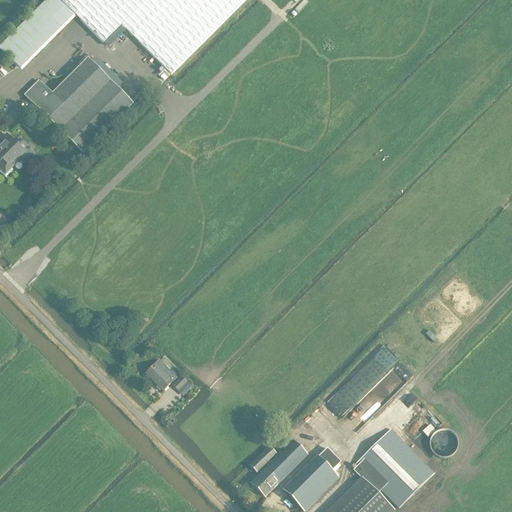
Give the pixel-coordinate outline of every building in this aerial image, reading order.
[(121,26),(171,75),(246,0),(59,0),(103,44),(121,26)] [(24,96),(83,155),(133,105),(87,59),(52,95),(38,81),(24,96)] [(13,171),(11,169),(27,154),(7,135),(0,141),(0,172),(5,178),(13,171)] [(163,392),(173,382),(156,365),(146,375),(163,392)] [(173,386),(178,392),(187,383),(181,378),(173,386)] [(432,454),(434,455),(434,456),(436,457),(438,458),(441,459),(443,459),(446,459),(448,458),(450,457),(452,456),(454,454),(456,452),(457,450),(457,447),(458,445),(457,442),(457,440),(456,438),(454,436),(452,434),(450,432),(448,431),(446,431),(443,430),(441,431),(438,431),(436,432),(434,434),(432,436),(431,438),(430,440),(429,442),(429,445),(429,447),(430,450),(431,452),(432,454)] [(356,467),(353,471),(362,481),(363,480),(377,495),(380,491),(399,510),(434,475),(390,431),(355,466),(356,467)] [(250,484),(264,499),(307,456),(293,442),(267,468),(260,474),(250,484)] [(268,448),(250,467),(257,474),(258,472),(260,474),(267,468),(265,466),(275,455),(273,453),(268,448)] [(283,492),(302,511),(304,511),(338,479),(317,458),(283,492)] [(362,481),(330,511),(391,511),(393,511),(377,495),(363,480),(362,481)]
